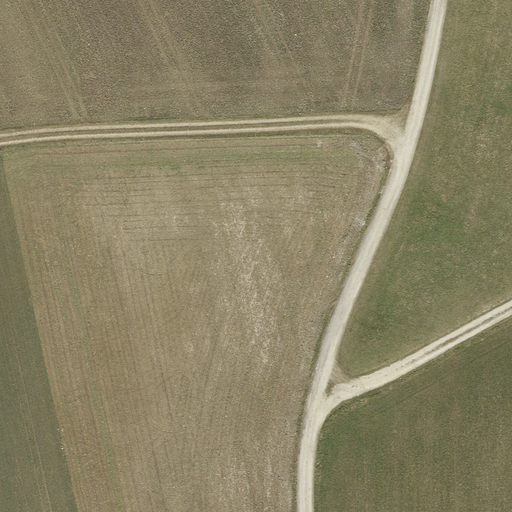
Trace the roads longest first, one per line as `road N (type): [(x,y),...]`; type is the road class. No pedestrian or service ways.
road 1 (track): [(441,0),(415,126),(346,304),(316,410)]
road 2 (track): [(415,126),(343,120),(0,141)]
road 3 (track): [(511,311),(316,410),(307,511)]
